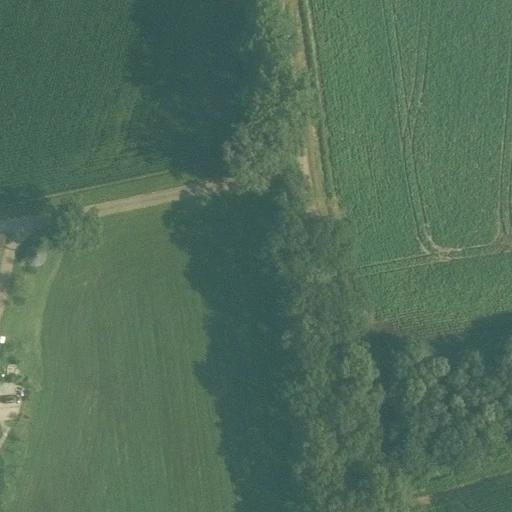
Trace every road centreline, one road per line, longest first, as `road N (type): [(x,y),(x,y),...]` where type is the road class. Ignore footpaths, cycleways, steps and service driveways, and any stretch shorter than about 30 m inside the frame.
road 1 (track): [(351,511),(307,192)]
road 2 (unclassified): [(307,192),(279,0)]
